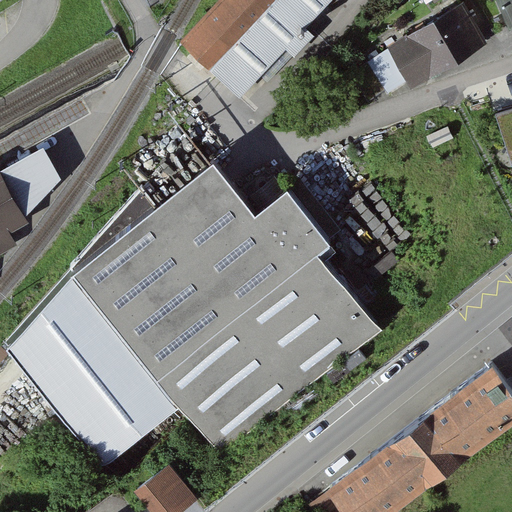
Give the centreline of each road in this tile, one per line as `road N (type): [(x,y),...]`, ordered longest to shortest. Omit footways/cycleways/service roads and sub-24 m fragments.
road 1 (residential): [(131,0),(179,72),(238,130),(276,145),(511,68)]
road 2 (tertiary): [(511,289),(232,511)]
